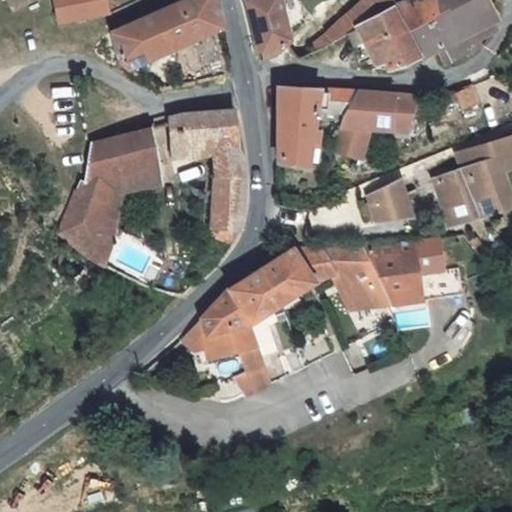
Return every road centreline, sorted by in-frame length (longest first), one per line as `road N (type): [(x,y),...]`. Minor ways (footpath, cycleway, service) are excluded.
road 1 (tertiary): [(0,456),(114,369),(242,250),(258,198),(247,95)]
road 2 (unknown): [(71,401),(179,427),(299,412),(441,352),(460,330),(452,310)]
road 3 (residential): [(247,95),(154,104),(92,69),(59,65),(12,85),(0,100)]
road 4 (residential): [(483,66),(421,85),(327,74),(245,78)]
